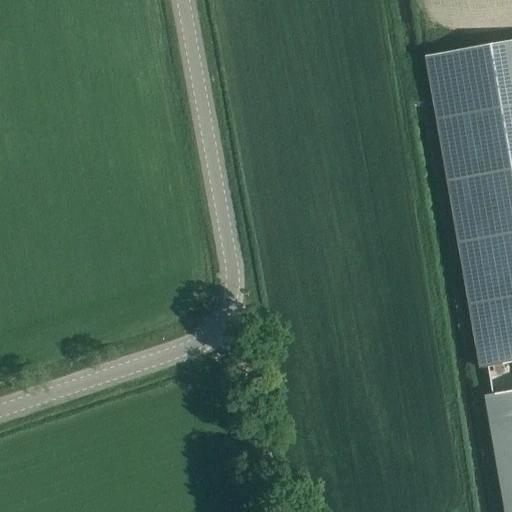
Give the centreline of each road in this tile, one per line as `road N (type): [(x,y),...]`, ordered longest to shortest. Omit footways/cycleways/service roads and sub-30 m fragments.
road 1 (unclassified): [(0,410),(197,344),(220,324),(231,268),(183,0)]
road 2 (track): [(262,511),(220,324)]
